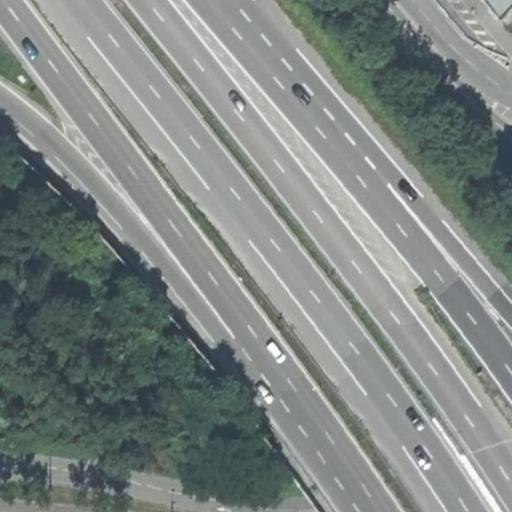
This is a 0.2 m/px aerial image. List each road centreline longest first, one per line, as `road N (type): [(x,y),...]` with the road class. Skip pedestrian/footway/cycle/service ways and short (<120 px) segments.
road 1 (trunk): [(80,0),(330,316),(466,511)]
road 2 (trunk): [(511,485),(374,288),(149,0)]
road 3 (trunk): [(4,0),(315,420)]
road 4 (secondary): [(511,456),(309,511),(67,469)]
road 5 (trunk): [(0,96),(52,139),(246,357),(315,420)]
road 6 (trunk): [(511,369),(357,176)]
road 7 (trunk): [(357,176),(214,0)]
road 8 (trunk): [(511,306),(357,176)]
road 9 (residential): [(511,87),(448,38),(417,0)]
